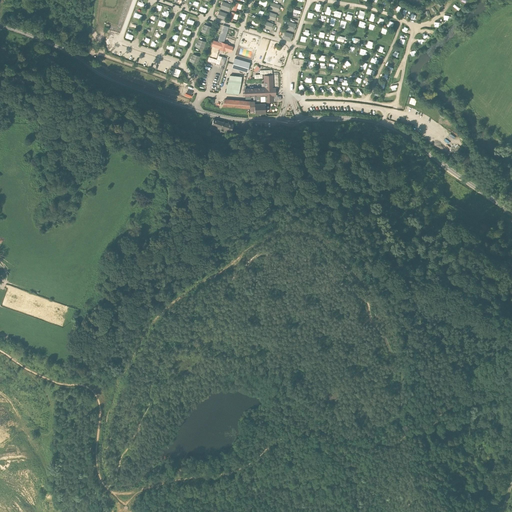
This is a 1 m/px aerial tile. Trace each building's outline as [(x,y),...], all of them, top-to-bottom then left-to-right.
[(223,1),(221,7),(230,10),(232,4),(223,1)] [(270,8),(278,11),(281,4),(272,1),(270,8)] [(237,10),(237,8),(241,9),(242,3),(235,2),(233,10),(237,10)] [(220,10),(217,16),(226,19),(228,13),(220,10)] [(237,19),(239,14),(232,11),(229,20),(233,21),(234,18),(237,19)] [(276,20),(278,14),(268,11),(267,18),(276,20)] [(263,27),(272,29),(274,23),(265,20),(263,27)] [(295,30),(298,24),(289,20),(286,27),(295,30)] [(204,23),(202,31),(209,33),(211,25),(204,23)] [(292,41),(294,33),(285,31),(283,38),(292,41)] [(198,38),(196,46),(203,49),(206,41),(198,38)] [(214,41),(212,46),(220,49),(227,52),(227,51),(232,52),(234,47),(229,46),(229,45),(222,42),(222,43),(214,41)] [(190,61),(196,63),(198,55),(193,53),(190,61)] [(372,60),(379,63),(381,58),(377,56),(374,55),(372,60)] [(234,59),(231,69),(247,74),(250,64),(234,59)] [(173,70),(171,74),(179,77),(181,69),(176,67),(175,71),(173,70)] [(227,85),(226,94),(239,95),(240,86),(242,77),(230,75),(227,85)] [(246,89),(245,89),(245,97),(260,96),(260,101),(265,101),(266,99),(269,99),(268,89),(273,88),(274,79),(268,79),(268,88),(246,89)] [(381,79),(379,84),(385,87),(388,82),(381,79)] [(251,101),(250,101),(251,109),(251,111),(254,111),(255,113),(265,113),(265,103),(255,104),(255,101),(251,101)] [(232,130),(233,125),(213,119),(212,125),(211,129),(231,134),(232,130)]
